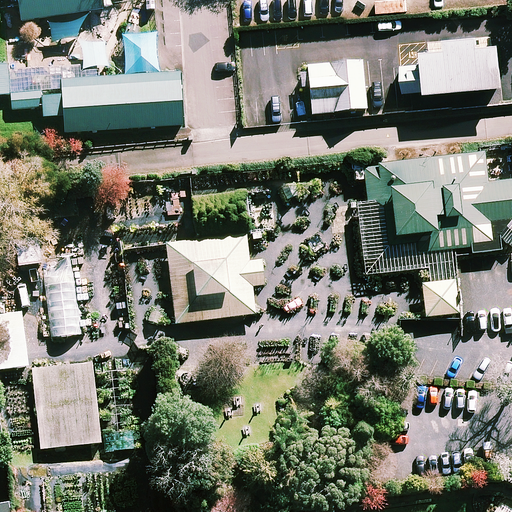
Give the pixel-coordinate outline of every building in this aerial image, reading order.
[(448,41),(424,43),(425,61),(427,86),(430,86),(507,79),(503,36),(482,37),(481,28),(447,31),(448,41)] [(155,35),(125,37),(128,71),(158,69),(155,35)] [(85,65),(100,64),(108,63),(106,41),(84,42),(85,65)] [(309,65),(313,114),(368,109),(363,58),(309,65)] [(427,86),(425,61),(402,63),(404,91),(430,89),(430,86),(427,86)] [(8,66),(0,65),(0,93),(9,94),(8,66)] [(64,115),(65,133),(184,125),(181,71),(62,79),(63,94),(43,95),(45,117),(64,115)] [(378,165),(364,166),(368,200),(357,201),(366,275),(454,263),(452,248),(472,245),(473,253),(502,250),(499,221),(511,219),(511,178),(489,180),(486,150),(378,162),(378,165)] [(251,260),(247,233),(168,242),(177,322),(257,313),(253,285),(266,283),(263,259),(251,260)] [(81,333),(74,255),(44,257),(51,336),(81,333)] [(0,367),(30,364),(23,311),(0,314),(0,367)] [(102,441),(94,362),(34,368),(42,448),(102,441)]
